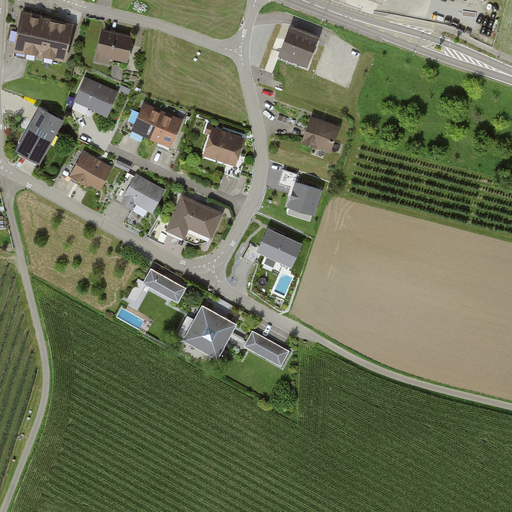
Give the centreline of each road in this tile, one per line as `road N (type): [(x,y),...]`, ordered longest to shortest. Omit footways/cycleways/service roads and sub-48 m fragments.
road 1 (track): [(14,174),(8,201),(48,390),(5,511)]
road 2 (residential): [(0,168),(177,264),(210,263)]
road 3 (residential): [(210,263),(249,210),(263,169),(241,51)]
road 4 (track): [(319,339),(383,373),(511,409)]
road 5 (residential): [(62,0),(241,51)]
road 6 (primary): [(511,76),(461,48),(362,22)]
road 7 (primary): [(362,22),(427,52),(511,76)]
road 8 (residential): [(210,263),(228,292),(319,339)]
